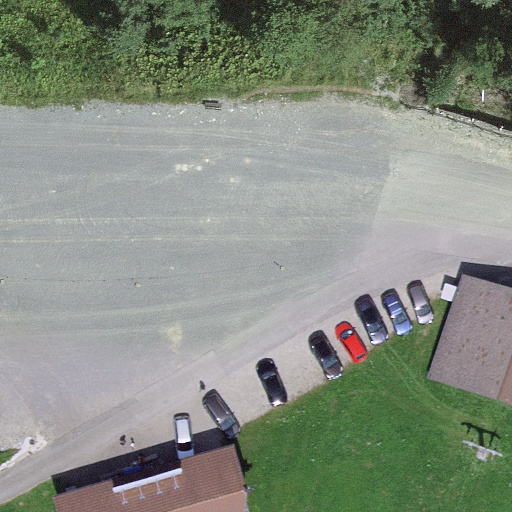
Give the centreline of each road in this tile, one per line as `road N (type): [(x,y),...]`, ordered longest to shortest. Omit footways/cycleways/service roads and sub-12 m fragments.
road 1 (unclassified): [(511,236),(446,240),(344,319),(216,398)]
road 2 (track): [(0,361),(216,398)]
